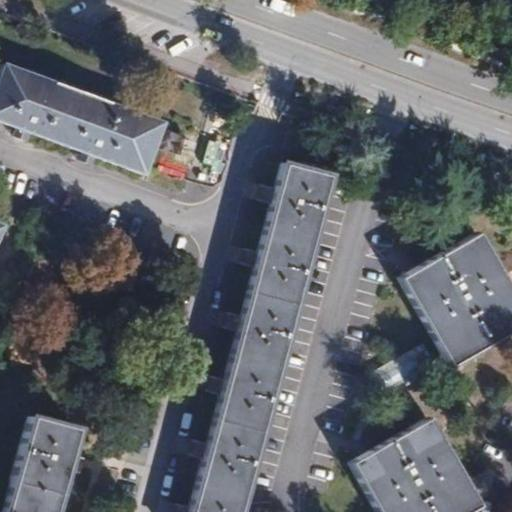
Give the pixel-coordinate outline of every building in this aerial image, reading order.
[(181,137),(160,129),(162,122),(5,65),(0,79),(0,121),(18,128),(14,138),(28,143),(32,133),(83,152),(80,162),(86,165),(94,167),(97,157),(143,174),(154,145),(176,154),(181,137)] [(234,511),(325,175),(282,164),(275,193),(259,189),(257,197),(255,204),(269,208),(256,257),(242,253),(238,268),(253,272),(240,319),(225,315),(220,331),(235,335),(222,383),(208,379),(204,395),(219,399),(206,447),(191,443),(186,459),(201,463),(188,511),(173,507),(171,511),(234,511)] [(486,228),(398,277),(442,359),(511,319),(511,274),(508,269),(486,228)] [(373,371),(382,388),(410,373),(401,356),(373,371)] [(31,416),(4,511),(52,511),(64,468),(78,472),(83,457),(68,453),(74,428),(31,416)] [(435,417),(346,469),(369,511),(457,511),(480,499),(435,417)]
